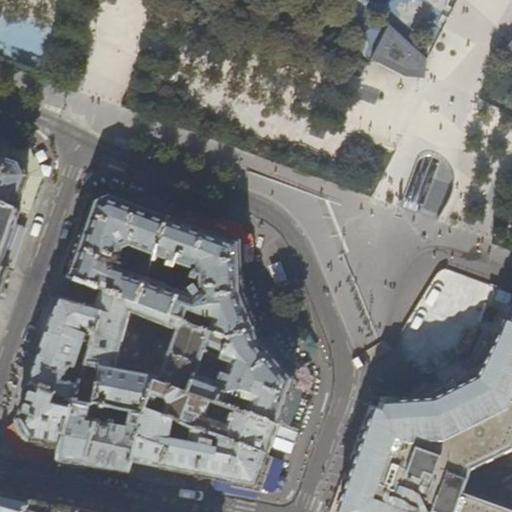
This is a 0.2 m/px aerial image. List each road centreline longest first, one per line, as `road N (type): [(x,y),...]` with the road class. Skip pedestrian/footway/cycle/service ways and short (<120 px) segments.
road 1 (unclassified): [(495,489),(350,224),(313,181),(82,0)]
road 2 (residential): [(301,511),(346,378),(342,348),(293,225),(263,200),(85,134)]
road 3 (residential): [(0,376),(85,134)]
road 4 (residential): [(0,470),(197,511)]
